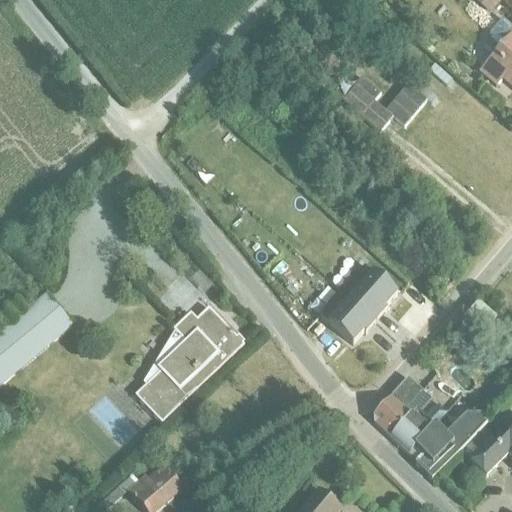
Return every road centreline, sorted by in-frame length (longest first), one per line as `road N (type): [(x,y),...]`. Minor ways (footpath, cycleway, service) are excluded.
road 1 (unclassified): [(19,0),(357,421)]
road 2 (unclassified): [(511,240),(357,421)]
road 3 (residential): [(357,421),(445,511)]
